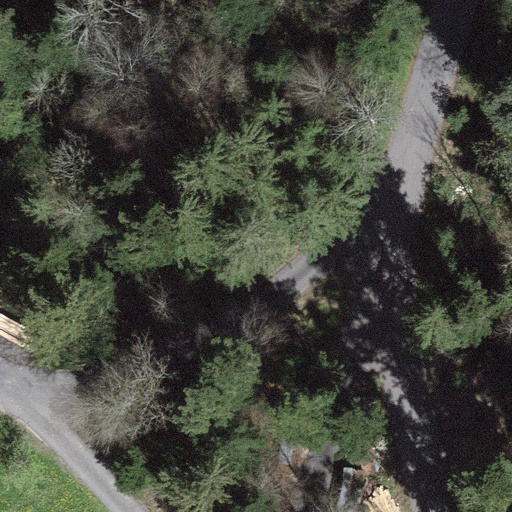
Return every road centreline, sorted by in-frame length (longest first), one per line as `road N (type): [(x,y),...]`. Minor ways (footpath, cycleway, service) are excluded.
road 1 (unclassified): [(449,0),(403,204),(399,354),(438,511)]
road 2 (unclassified): [(128,511),(66,443),(0,392)]
